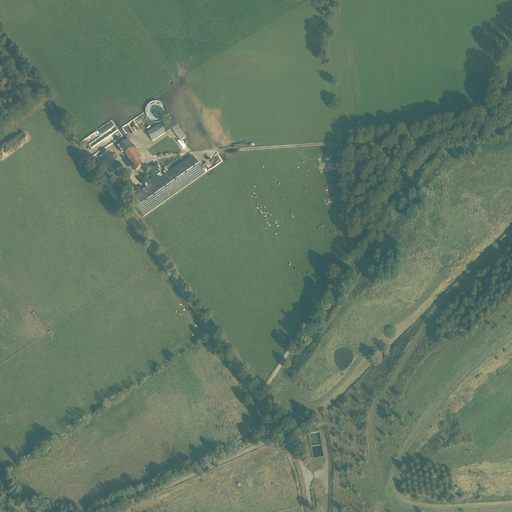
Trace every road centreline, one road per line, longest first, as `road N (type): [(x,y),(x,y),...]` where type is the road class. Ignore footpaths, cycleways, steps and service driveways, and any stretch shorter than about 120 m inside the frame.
road 1 (unclassified): [(257,398),(428,142),(511,112)]
road 2 (track): [(397,503),(377,477),(375,407),(437,305),(511,232)]
road 3 (unclassified): [(257,398),(102,179)]
road 4 (track): [(511,337),(468,370),(413,437),(395,470),(397,503)]
road 5 (track): [(102,179),(0,34)]
road 6 (unclassified): [(310,511),(297,456),(257,398)]
